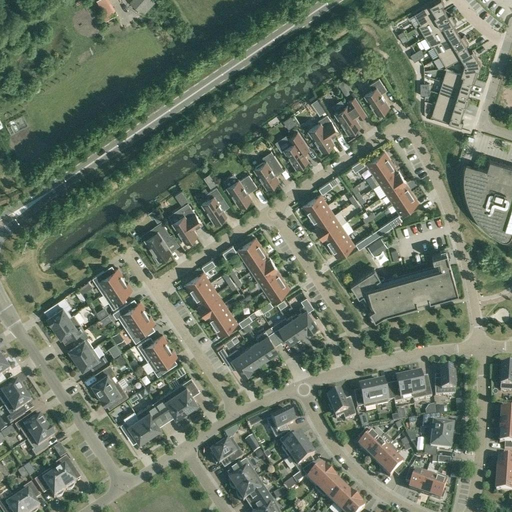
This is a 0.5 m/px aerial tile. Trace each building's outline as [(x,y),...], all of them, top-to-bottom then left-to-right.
[(97,0),(107,21),(119,15),(111,0),(97,0)] [(132,0),(130,2),(140,11),(150,0),(132,0)] [(420,24),(444,10),(441,4),(443,3),(441,0),(436,0),(413,14),(420,24)] [(420,24),(418,25),(424,36),(453,19),(450,14),(448,16),(444,10),(420,24)] [(457,31),(453,25),(456,23),(453,19),(424,36),(431,47),(433,46),(457,31)] [(463,35),(460,37),(457,31),(433,46),(439,56),(466,39),(463,35)] [(404,34),(399,37),(402,42),(408,39),(405,34),(404,34)] [(445,66),(445,67),(460,57),(469,51),(466,46),(468,44),(466,39),(439,56),(445,66)] [(460,73),(475,78),(480,64),(472,49),(469,51),(460,57),(464,63),(463,64),(460,73)] [(471,83),(474,84),(475,78),(460,73),(446,69),(445,69),(442,81),(469,89),(471,83)] [(364,95),(377,113),(379,112),(382,112),(385,110),(386,107),(388,105),(380,93),(386,89),(378,78),(369,85),(372,90),(364,95)] [(467,96),(469,89),(442,81),(438,92),(468,102),(470,97),(467,96)] [(461,112),(464,106),(466,107),(468,102),(438,92),(434,104),(461,112)] [(359,118),(365,114),(354,97),(348,101),(349,103),(335,112),(346,130),(345,130),(348,134),(354,130),(354,129),(360,125),(355,118),(358,116),(359,118)] [(431,116),(460,125),(462,120),(459,119),(461,112),(434,104),(431,116)] [(330,137),(338,132),(326,115),(318,120),(319,123),(308,130),(309,131),(307,132),(312,140),(314,139),(322,150),(333,142),(330,137)] [(309,149),(297,132),(287,138),(291,144),(283,149),(296,167),(298,166),(300,167),(306,163),(305,161),(308,159),(303,152),(309,149)] [(281,167),(271,151),(270,152),(273,156),(254,168),(266,187),(278,179),(274,172),(281,167)] [(373,173),(391,161),(384,151),(366,163),(373,173)] [(486,168),(465,162),(464,164),(464,165),(463,178),(464,191),(466,198),(472,211),(475,217),(487,230),(500,238),(502,239),(504,239),(507,238),(509,237),(509,236),(511,230),(511,165),(489,158),(486,168)] [(365,164),(361,159),(351,166),(354,171),(365,164)] [(397,171),(391,161),(373,173),(379,183),(397,171)] [(398,170),(397,171),(379,183),(387,194),(404,182),(405,181),(398,170)] [(227,186),(227,187),(239,205),(251,197),(247,191),(249,190),(250,191),(256,187),(248,174),(239,180),(238,179),(227,186)] [(332,186),(328,181),(318,188),(322,193),(332,186)] [(411,191),(404,182),(387,194),(393,203),(411,191)] [(218,202),(223,198),(216,187),(206,194),(209,198),(202,203),(214,222),(226,214),(218,202)] [(418,202),(411,191),(393,203),(400,214),(418,202)] [(309,216),(327,204),(320,194),(302,206),(309,216)] [(327,204),(309,216),(316,226),(333,214),(327,204)] [(201,223),(189,205),(183,209),(186,213),(172,222),(185,241),(197,234),(193,229),(201,223)] [(333,214),(316,226),(315,227),(322,237),(323,237),(340,225),(333,214)] [(398,215),(388,221),(391,226),(400,221),(402,220),(398,215)] [(388,221),(382,225),(386,230),(391,226),(388,221)] [(171,238),(161,222),(154,227),(157,231),(145,239),(154,253),(152,255),(157,263),(163,259),(162,257),(171,251),(165,242),(171,238)] [(340,225),(323,237),(329,246),(347,234),(340,225)] [(382,225),(377,229),(380,234),(386,230),(382,225)] [(377,229),(371,233),(374,238),(380,234),(377,229)] [(371,233),(365,237),(369,242),(374,238),(371,233)] [(354,245),(347,234),(329,246),(336,257),(354,245)] [(365,237),(355,243),(359,249),(367,243),(369,242),(365,237)] [(244,259),(262,248),(255,238),(237,249),(244,259)] [(383,249),(387,246),(381,238),(372,244),(369,246),(368,247),(372,254),(373,255),(383,249)] [(236,251),(232,245),(222,252),(226,257),(236,251)] [(262,248),(244,259),(251,269),(269,258),(262,248)] [(373,317),(374,318),(383,312),(389,310),(388,305),(394,304),(395,307),(401,305),(402,307),(403,307),(402,301),(407,300),(408,303),(415,301),(415,303),(417,303),(415,297),(421,296),(422,299),(428,297),(428,298),(430,297),(429,293),(435,292),(436,295),(442,293),(442,294),(444,293),(443,293),(450,291),(449,288),(455,286),(455,287),(456,286),(450,264),(449,264),(449,262),(448,257),(446,251),(440,252),(431,255),(433,260),(438,258),(440,266),(380,283),(381,286),(379,287),(376,279),(380,277),(374,268),(350,284),(358,297),(362,294),(371,307),(368,309),(369,310),(372,309),(376,315),(373,317)] [(269,258),(251,269),(258,280),(276,268),(276,267),(270,257),(269,258)] [(215,264),(211,259),(201,266),(205,271),(215,264)] [(102,293),(123,279),(120,275),(122,274),(118,268),(107,275),(103,270),(92,278),(102,293)] [(276,268),(258,280),(264,289),(282,278),(276,268)] [(192,294),(210,282),(203,272),(185,284),(192,294)] [(289,288),(282,278),(264,289),(271,300),(289,288)] [(123,279),(102,293),(113,309),(124,301),(121,296),(132,289),(128,283),(126,284),(123,279)] [(216,292),(210,282),(192,294),(198,304),(216,292)] [(216,292),(198,304),(197,305),(205,315),(206,315),(223,303),(216,292)] [(69,316),(69,317),(71,315),(67,309),(71,307),(64,296),(52,305),(56,310),(46,317),(51,323),(54,327),(69,316)] [(301,312),(297,315),(307,329),(306,330),(307,331),(317,325),(308,311),(313,307),(306,296),(300,300),(303,305),(299,308),(301,312)] [(125,326),(146,313),(142,308),(144,307),(140,301),(129,309),(126,303),(112,312),(116,318),(118,316),(125,326)] [(273,306),(269,301),(259,308),(262,313),(273,306)] [(223,303),(206,315),(212,324),(230,312),(223,303)] [(230,312),(212,324),(219,335),(237,323),(230,312)] [(297,315),(296,312),(287,319),(298,335),(306,330),(307,329),(297,315)] [(146,313),(125,326),(135,342),(146,335),(143,329),(154,322),(150,316),(149,317),(146,313)] [(71,315),(69,317),(69,316),(54,327),(55,329),(54,330),(58,336),(59,335),(60,337),(64,334),(68,340),(73,337),(84,330),(80,324),(73,314),(71,315)] [(242,327),(247,323),(252,320),(248,315),(238,321),(242,327)] [(279,327),(273,331),(280,341),(286,338),(288,342),(298,335),(287,319),(277,325),(279,327)] [(84,330),(73,337),(77,343),(68,349),(69,350),(68,351),(72,358),(74,357),(75,359),(93,347),(86,337),(88,336),(84,330)] [(280,341),(273,331),(268,334),(265,330),(256,337),(258,341),(259,340),(268,355),(278,349),(275,345),(280,341)] [(147,360),(168,346),(165,342),(166,341),(162,335),(151,342),(148,337),(137,344),(147,360)] [(259,340),(258,341),(250,346),(259,361),(268,355),(259,340)] [(171,351),(168,346),(147,360),(158,376),(169,368),(165,363),(176,355),(172,350),(171,351)] [(230,357),(223,346),(217,350),(224,361),(230,357)] [(250,346),(241,352),(251,368),(252,368),(251,367),(259,361),(250,346)] [(99,357),(93,347),(75,359),(76,361),(75,362),(79,368),(81,367),(82,369),(91,363),(94,368),(107,360),(103,355),(99,357)] [(251,368),(241,352),(231,359),(242,375),(251,368)] [(0,362),(0,385),(4,383),(0,377),(9,371),(8,369),(9,368),(5,362),(4,363),(2,361),(0,362)] [(116,381),(115,381),(112,376),(116,373),(109,363),(97,372),(100,377),(91,383),(92,385),(91,386),(95,392),(97,391),(98,393),(116,381)] [(501,379),(500,391),(511,391),(511,366),(511,365),(505,364),(505,366),(502,366),(501,372),(500,372),(499,379),(501,379)] [(434,383),(435,396),(455,395),(454,384),(456,383),(456,377),(454,377),(454,370),(450,370),(450,368),(443,369),(444,370),(440,371),(441,383),(434,383)] [(412,396),(412,397),(413,401),(432,397),(428,379),(421,380),(420,374),(417,375),(417,373),(410,375),(410,376),(408,377),(412,396)] [(397,386),(391,387),(394,400),(394,403),(401,402),(400,399),(412,397),(412,396),(408,377),(406,377),(405,376),(399,377),(399,379),(396,379),(397,386)] [(191,377),(172,389),(186,410),(197,403),(197,402),(191,393),(198,388),(191,377)] [(116,381),(98,393),(100,397),(104,404),(114,397),(117,403),(128,395),(117,380),(115,381),(116,381)] [(374,384),(371,385),(376,407),(388,404),(388,402),(394,400),(391,387),(385,388),(383,382),(380,383),(380,381),(373,383),(374,384)] [(8,389),(4,383),(0,385),(0,400),(4,406),(24,393),(22,391),(24,390),(19,384),(18,385),(17,383),(8,389)] [(376,407),(371,385),(369,385),(369,384),(362,385),(362,387),(359,387),(361,394),(354,395),(357,408),(363,407),(364,409),(376,407)] [(184,414),(185,411),(186,410),(172,389),(156,400),(154,401),(164,417),(172,412),(175,416),(175,417),(176,417),(177,416),(181,416),(184,414)] [(24,393),(4,406),(14,422),(25,415),(22,409),(31,403),(29,402),(31,401),(26,394),(25,395),(24,393)] [(330,397),(327,398),(330,404),(328,405),(331,411),(333,410),(336,419),(343,416),(345,420),(356,416),(351,401),(344,404),(340,393),(337,394),(336,393),(330,395),(330,397)] [(152,403),(136,413),(150,434),(151,434),(155,433),(158,431),(159,428),(161,427),(160,426),(160,427),(157,422),(164,417),(154,401),(152,403)] [(275,439),(287,433),(284,428),(295,422),(293,419),(295,419),(292,414),(291,415),(289,410),(283,413),(282,412),(276,415),(277,416),(266,422),(275,439)] [(511,410),(501,410),(501,421),(511,421),(511,410)] [(150,434),(136,413),(120,424),(127,435),(133,432),(139,441),(138,441),(139,442),(150,434)] [(428,435),(454,439),(454,432),(452,432),(453,426),(439,424),(441,415),(423,417),(422,428),(428,429),(428,435)] [(27,441),(47,427),(45,425),(47,424),(42,418),(41,419),(40,417),(31,423),(27,418),(15,426),(18,432),(20,431),(27,441)] [(511,421),(501,421),(500,432),(511,433),(511,421)] [(47,427),(27,441),(34,451),(32,452),(35,457),(48,449),(45,444),(54,437),(49,431),(47,427)] [(366,454),(380,440),(372,432),(371,434),(366,429),(358,438),(362,442),(358,446),(366,454)] [(511,433),(500,432),(499,443),(505,444),(504,450),(511,450),(511,433)] [(288,458),(306,445),(305,443),(307,442),(303,437),(301,438),(300,435),(294,439),(291,434),(279,442),(283,447),(281,448),(288,458)] [(454,439),(428,435),(426,447),(425,447),(424,455),(436,456),(437,449),(450,451),(451,445),(453,445),(454,439)] [(218,464),(219,465),(228,459),(232,464),(243,457),(231,439),(218,447),(217,446),(212,450),(213,451),(210,453),(214,458),(212,459),(216,464),(218,464)] [(380,440),(366,454),(374,462),(386,449),(387,449),(388,448),(380,440)] [(255,452),(260,449),(255,442),(250,445),(255,452)] [(308,447),(306,445),(288,458),(299,474),(302,472),(312,464),(309,459),(314,455),(312,453),(313,452),(310,446),(308,447)] [(394,457),(394,456),(387,449),(386,449),(374,462),(382,469),(394,457)] [(497,470),(511,470),(511,453),(502,452),(502,458),(498,458),(497,470)] [(396,455),(394,456),(394,457),(382,469),(390,477),(394,473),(398,477),(407,469),(402,464),(404,463),(396,455)] [(60,470),(54,474),(65,491),(76,484),(75,483),(69,474),(75,470),(66,457),(56,464),(60,470)] [(231,489),(234,491),(235,490),(236,491),(257,477),(246,461),(235,469),(229,472),(233,477),(229,480),(230,482),(229,482),(229,486),(231,489)] [(0,466),(0,483),(10,477),(4,468),(1,467),(0,466)] [(316,488),(330,474),(325,469),(324,469),(321,466),(308,479),(316,487),(316,488)] [(54,474),(51,470),(34,481),(42,493),(48,489),(54,498),(53,498),(54,498),(65,491),(54,474)] [(425,476),(426,476),(426,474),(416,470),(415,472),(409,470),(405,482),(411,484),(409,489),(419,492),(425,476)] [(511,470),(497,470),(496,480),(511,481),(511,470)] [(302,472),(299,474),(292,479),(296,484),(306,477),(302,472)] [(316,488),(316,487),(314,489),(324,498),(325,496),(338,483),(335,480),(335,479),(330,474),(316,488)] [(436,479),(430,496),(440,500),(441,498),(442,499),(444,494),(443,493),(448,479),(437,475),(435,479),(436,479)] [(436,479),(435,479),(426,476),(425,476),(419,492),(430,496),(436,479)] [(238,499),(241,501),(242,500),(243,502),(244,502),(248,499),(252,506),(269,496),(268,493),(257,477),(236,491),(237,492),(236,493),(236,496),(238,499)] [(511,481),(496,480),(496,491),(511,492),(511,481)] [(347,491),(338,483),(325,496),(334,505),(347,491)] [(14,495),(25,511),(33,511),(39,508),(33,499),(38,495),(31,484),(14,495)] [(350,494),(347,491),(334,505),(341,511),(343,511),(356,499),(350,494)] [(25,511),(14,495),(4,501),(1,496),(0,496),(0,509),(1,511),(25,511)] [(279,511),(271,498),(269,496),(252,506),(256,511),(279,511)] [(343,511),(360,511),(364,508),(361,505),(361,504),(356,499),(343,511)]
